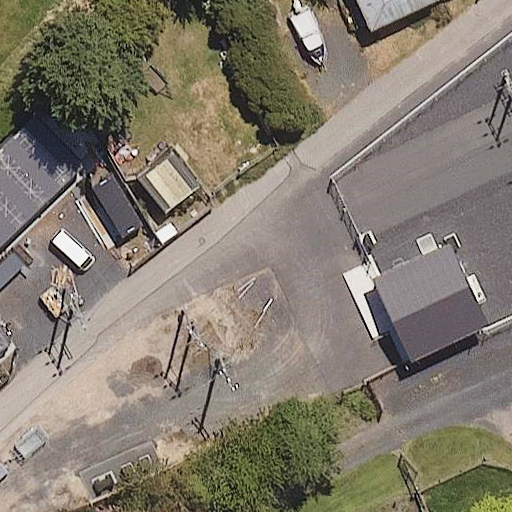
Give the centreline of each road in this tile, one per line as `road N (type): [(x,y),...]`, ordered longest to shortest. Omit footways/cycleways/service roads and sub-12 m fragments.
road 1 (residential): [(0,411),(186,236),(341,118),(511,6)]
road 2 (unknown): [(231,511),(391,440)]
